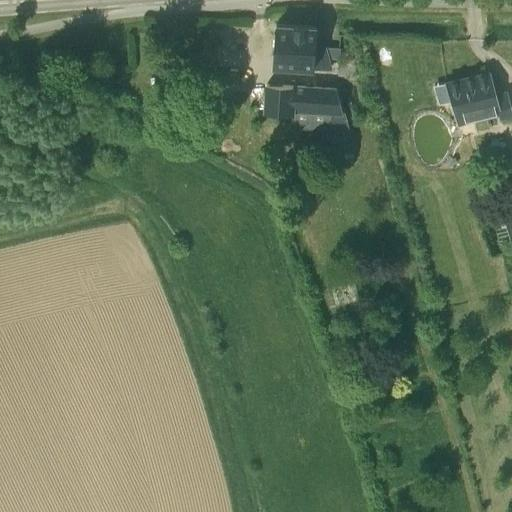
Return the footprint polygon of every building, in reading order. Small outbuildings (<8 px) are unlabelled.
[(330,66),(324,44),(315,44),(316,26),(276,24),(274,66),(330,66)] [(489,72),(446,82),(455,122),(501,111),(503,117),(511,115),(511,106),(508,92),(495,95),(489,72)] [(156,78),(158,101),(187,99),(186,78),(156,78)] [(329,152),(354,154),(336,89),(269,85),(268,103),(263,102),(263,111),(295,113),(295,111),(306,112),(305,128),(330,130),(329,152)] [(511,211),(503,214),(511,246),(511,211)]
